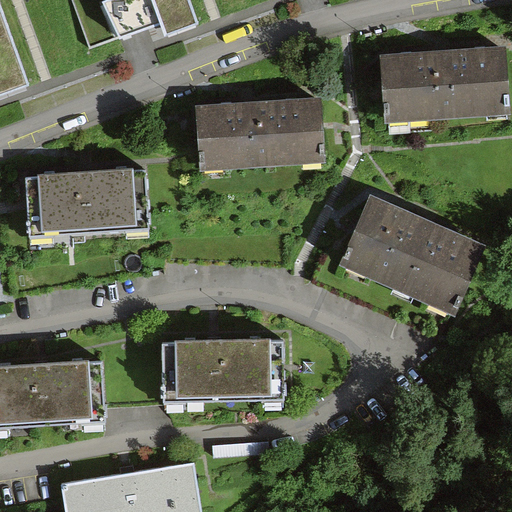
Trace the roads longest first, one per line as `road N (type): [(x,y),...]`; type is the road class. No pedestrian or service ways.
road 1 (residential): [(0,331),(230,293),(352,323),(369,355),(353,391),(279,425),(171,433),(0,463)]
road 2 (residential): [(0,136),(244,43),(415,0)]
